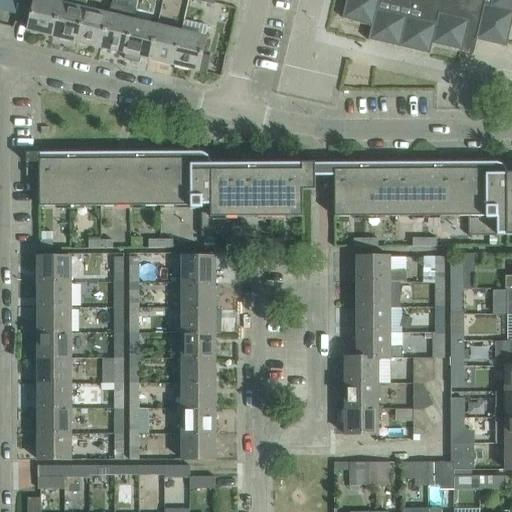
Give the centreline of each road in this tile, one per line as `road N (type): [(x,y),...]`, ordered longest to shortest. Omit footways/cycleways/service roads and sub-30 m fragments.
road 1 (residential): [(511,130),(322,130),(232,109)]
road 2 (residential): [(256,436),(316,436),(316,286),(255,286)]
road 3 (residential): [(1,323),(0,55)]
road 4 (residential): [(232,109),(0,55)]
road 5 (residential): [(1,511),(1,323)]
road 6 (residential): [(255,286),(256,436)]
